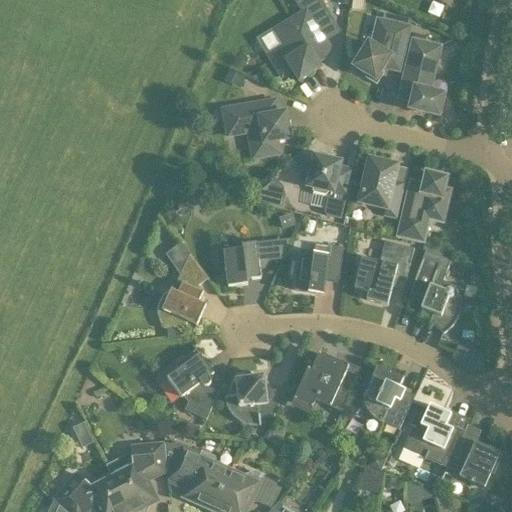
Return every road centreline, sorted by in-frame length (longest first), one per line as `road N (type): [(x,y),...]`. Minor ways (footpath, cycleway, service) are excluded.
road 1 (residential): [(511,420),(387,336),(336,324),(248,329)]
road 2 (residential): [(511,400),(504,174)]
road 3 (residential): [(484,148),(443,147),(336,119)]
road 4 (residential): [(484,148),(508,0)]
